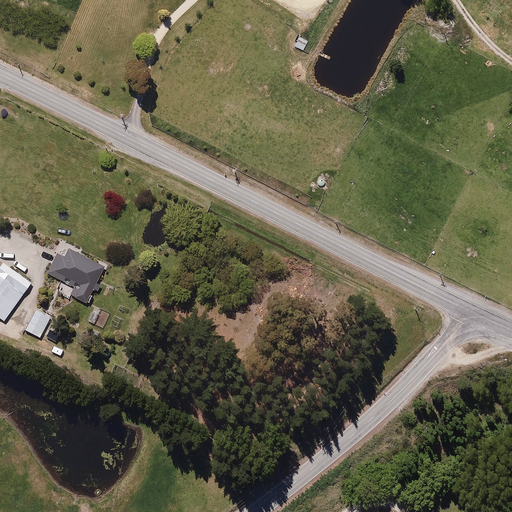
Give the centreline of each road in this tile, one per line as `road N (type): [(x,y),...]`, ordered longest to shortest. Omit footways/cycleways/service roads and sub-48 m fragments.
road 1 (tertiary): [(0,73),(470,311)]
road 2 (unclassified): [(256,511),(369,420),(470,311)]
